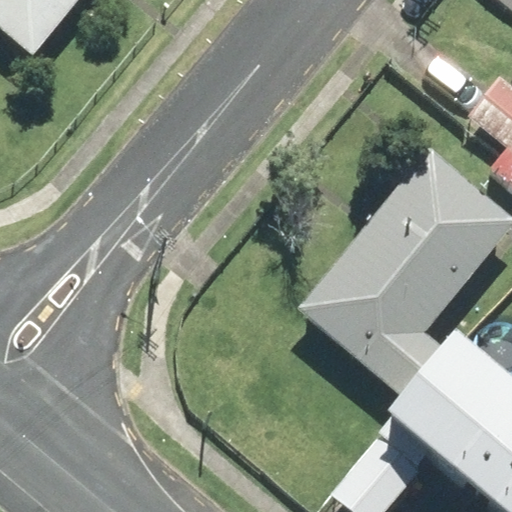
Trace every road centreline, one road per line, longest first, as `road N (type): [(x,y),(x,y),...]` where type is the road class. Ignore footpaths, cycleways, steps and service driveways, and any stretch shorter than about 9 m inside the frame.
road 1 (residential): [(119,236),(318,0)]
road 2 (residential): [(119,236),(95,313),(4,417)]
road 3 (residential): [(0,317),(43,267),(119,236)]
road 4 (secondary): [(107,511),(4,417)]
